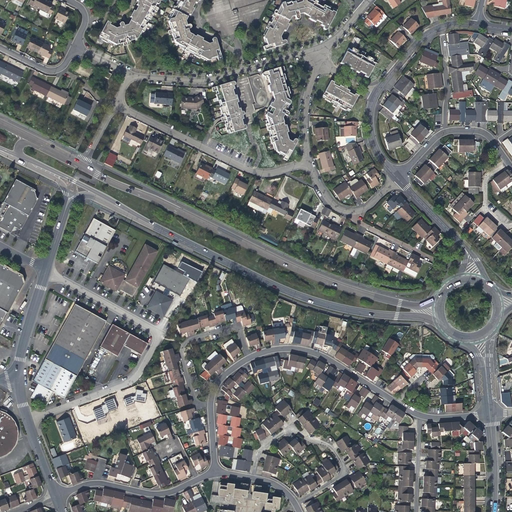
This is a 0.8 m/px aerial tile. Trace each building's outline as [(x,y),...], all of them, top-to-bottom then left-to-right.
[(30,0),(28,4),(39,10),(43,0),(30,0)] [(47,1),(43,0),(39,10),(50,15),(53,8),(50,6),(51,4),(47,1)] [(140,36),(142,32),(141,31),(142,28),(144,25),(145,26),(149,19),(147,18),(149,15),(151,12),(152,13),(153,10),(155,11),(157,7),(155,7),(157,4),(155,3),(156,0),(135,0),(136,1),(137,2),(139,3),(139,5),(138,8),(136,12),(135,14),(138,16),(136,19),(133,17),(132,19),(128,26),(130,30),(127,31),(126,27),(123,28),(122,24),(121,23),(120,23),(119,24),(118,25),(119,29),(116,30),(117,34),(115,35),(114,31),(106,27),(105,26),(104,28),(102,27),(97,37),(100,39),(101,38),(104,39),(107,41),(106,42),(110,44),(110,43),(116,46),(122,44),(123,47),(128,46),(130,45),(129,42),(136,40),(139,35),(140,36)] [(189,9),(190,8),(193,2),(193,0),(196,0),(198,0),(199,1),(199,0),(200,0),(178,0),(178,1),(177,1),(174,7),(175,7),(173,10),(172,13),(171,13),(169,16),(170,16),(168,21),(169,24),(170,28),(167,29),(170,38),(173,37),(175,43),(180,46),(179,47),(183,49),(184,48),(186,49),(189,51),(189,52),(196,56),(196,55),(199,56),(202,57),(201,58),(208,62),(208,60),(210,61),(219,59),(219,61),(223,60),(216,40),(215,39),(214,39),(213,40),(212,41),(214,46),(211,47),(212,50),(210,51),(209,47),(201,43),(199,42),(198,45),(195,44),(197,41),(195,40),(187,36),(184,37),(183,35),(186,33),(185,30),(188,30),(189,29),(190,28),(190,27),(189,26),(188,25),(184,26),(183,24),(182,24),(180,25),(179,23),(182,22),(186,14),(187,12),(185,11),(186,8),(189,9)] [(278,8),(276,12),(277,13),(276,15),(274,18),(273,17),(269,24),(270,25),(269,27),(267,30),(266,29),(262,36),(263,36),(263,38),(265,47),(262,47),(263,51),(284,45),(285,44),(285,43),(284,43),(284,42),(282,42),(278,43),(277,40),(274,41),(273,39),(277,38),(282,30),(283,29),(280,27),(281,24),(284,26),(285,24),(290,16),(289,13),(291,13),(291,16),(294,15),(295,18),(296,19),(297,20),(298,20),(299,19),(300,18),(299,13),(301,13),(301,10),(303,9),(303,12),(311,17),(313,18),(314,16),(317,17),(315,19),(317,20),(323,24),(326,25),(324,28),(324,30),(325,31),(326,31),(327,31),(328,30),(339,12),(335,10),(333,13),(330,11),(330,12),(327,11),(324,9),(325,8),(318,4),(318,5),(315,4),(313,2),(313,1),(310,0),(309,0),(310,1),(308,0),(287,0),(289,2),(282,4),(280,9),(278,8)] [(431,15),(433,15),(439,14),(450,12),(448,0),(441,0),(442,4),(432,6),(429,6),(431,15)] [(504,9),(506,0),(495,0),(495,1),(494,6),(504,9)] [(433,15),(431,15),(429,6),(432,6),(431,4),(420,6),(426,17),(433,15)] [(377,27),(387,17),(376,7),(374,9),(374,10),(366,18),(367,19),(364,22),(369,27),(371,23),(376,27),(377,27)] [(59,8),(54,18),(64,23),(69,13),(64,11),(59,8)] [(193,9),(190,8),(189,9),(186,8),(185,11),(187,12),(186,14),(189,16),(193,9)] [(129,17),(132,19),(133,17),(136,19),(138,16),(135,14),(136,12),(132,11),(129,17)] [(398,27),(401,30),(406,34),(408,32),(410,33),(414,29),(418,24),(410,17),(402,26),(400,24),(398,27)] [(22,46),(27,36),(26,36),(28,32),(18,28),(17,31),(16,31),(12,40),(16,43),(22,46)] [(404,37),(406,34),(401,30),(399,32),(398,31),(390,40),(398,47),(401,43),(406,38),(404,37)] [(447,34),(448,43),(449,46),(447,46),(448,50),(467,48),(467,41),(459,42),(457,32),(447,34)] [(481,58),(488,47),(492,40),(489,38),(488,39),(486,38),(483,36),(478,33),(472,41),(481,47),(476,54),(481,58)] [(31,50),(37,53),(42,43),(35,40),(32,38),(27,48),(31,50)] [(493,38),(492,40),(488,47),(497,52),(492,59),(498,63),(508,45),(505,43),(504,45),(502,43),(493,38)] [(50,47),(42,43),(37,53),(42,56),(49,59),(53,52),(49,50),(50,47)] [(353,72),(354,71),(355,68),(359,70),(365,73),(367,74),(368,71),(370,72),(375,62),(371,61),(371,62),(368,60),(365,59),(366,58),(362,56),(363,53),(360,51),(358,54),(355,52),(354,53),(352,52),(349,50),(349,49),(346,47),(341,57),(343,58),(341,61),(343,61),(348,64),(350,65),(351,62),(353,63),(350,69),(350,70),(350,71),(351,72),(352,72),(353,72)] [(435,62),(438,57),(430,52),(431,49),(427,47),(420,59),(433,67),(433,66),(436,68),(438,64),(435,62)] [(450,54),(450,56),(451,59),(451,66),(461,64),(460,55),(468,54),(467,48),(448,50),(448,54),(450,54)] [(447,66),(447,70),(449,70),(450,72),(451,79),(451,82),(460,81),(459,71),(471,70),(470,63),(461,64),(451,66),(447,66)] [(478,85),(483,88),(494,71),(491,70),(489,71),(487,70),(483,68),(478,64),(473,73),(482,79),(478,85)] [(15,70),(6,65),(1,74),(18,83),(23,73),(15,70)] [(289,98),(288,94),(286,94),(285,91),(284,88),(286,88),(284,80),(282,81),(281,78),(281,75),(282,75),(281,71),(284,70),(283,66),(262,72),(261,73),(261,74),(261,75),(261,76),(262,76),(263,76),(264,76),(267,75),(268,79),(270,85),(271,87),(274,87),(275,90),(272,90),(272,92),(275,101),(278,102),(277,104),(274,102),(271,108),(269,107),(267,111),(264,115),(266,121),(265,121),(266,125),(267,124),(268,127),(269,131),(268,131),(270,138),(271,138),(272,141),(273,144),(271,144),(274,151),(275,151),(275,153),(284,158),(282,160),(286,162),(297,143),(296,141),(295,141),(293,141),(291,146),(288,144),(287,147),(284,146),(286,143),(284,135),(283,132),(280,133),(279,131),(282,130),(282,128),(279,119),(276,118),(277,116),(280,117),(281,114),(285,116),(286,116),(287,115),(287,114),(287,113),(284,112),(289,104),(288,98),(289,98)] [(497,74),(494,71),(483,88),(489,92),(493,85),(501,90),(506,83),(507,82),(503,79),(498,77),(496,75),(497,74)] [(400,77),(396,81),(398,82),(405,74),(403,72),(400,77)] [(398,82),(396,81),(394,84),(395,84),(391,89),(400,97),(404,92),(405,93),(407,90),(410,92),(414,87),(412,84),(414,81),(405,74),(398,82)] [(427,90),(439,89),(438,79),(440,79),(440,74),(426,75),(427,90)] [(31,89),(46,96),(50,87),(40,82),(35,79),(32,86),(31,89)] [(461,91),(460,81),(451,82),(452,88),(452,92),(452,94),(450,95),(451,98),(470,96),(470,90),(461,91)] [(241,128),(239,122),(238,118),(241,117),(242,116),(242,115),(242,114),(242,113),(241,113),(240,113),(238,113),(236,112),(235,109),(233,103),(233,101),(229,102),(229,99),(232,98),(231,96),(229,89),(229,86),(232,85),(233,85),(233,84),(233,83),(232,82),(231,82),(210,88),(211,92),(214,91),(215,94),(217,93),(217,97),(218,100),(217,100),(219,108),(221,107),(221,110),(222,113),(221,114),(222,117),(232,114),(233,118),(223,121),(224,124),(225,124),(226,127),(227,130),(226,131),(227,135),(238,132),(237,130),(241,129),(241,128)] [(511,85),(511,84),(510,83),(507,82),(506,83),(501,90),(496,99),(502,102),(504,99),(506,95),(511,98),(511,87),(511,86),(511,85)] [(268,93),(272,92),(272,90),(275,90),(274,87),(271,87),(270,85),(269,85),(266,86),(268,93)] [(336,105),(339,107),(339,106),(342,107),(345,109),(345,110),(349,112),(354,102),(352,101),(354,98),(352,97),(346,94),(343,93),(345,89),(345,87),(344,87),(344,86),(343,86),(342,86),(341,86),(341,87),(340,89),(337,90),(336,89),(330,86),(328,85),(327,88),(325,87),(320,97),(323,99),(324,98),(327,99),(329,101),(329,102),(332,103),(331,106),(335,108),(336,105)] [(58,91),(50,87),(46,96),(63,105),(68,96),(58,91)] [(389,95),(385,99),(395,107),(397,103),(400,106),(404,101),(402,99),(400,97),(391,89),(389,92),(390,93),(389,95)] [(171,105),(171,94),(165,94),(165,95),(160,94),(154,94),(154,95),(149,95),(149,102),(150,104),(165,104),(165,105),(171,105)] [(191,98),(188,98),(188,99),(180,99),(180,103),(180,108),(195,109),(202,105),(199,94),(193,98),(191,98)] [(235,95),(231,96),(232,98),(229,99),(229,102),(233,101),(233,103),(235,103),(237,102),(235,95)] [(437,109),(436,105),(434,105),(433,100),(433,95),(421,96),(422,111),(437,109)] [(397,109),(395,107),(385,99),(383,102),(381,105),(382,106),(380,108),(387,114),(389,112),(393,115),(397,109)] [(72,109),(86,116),(90,107),(84,104),(77,100),(72,109)] [(266,110),(267,111),(269,107),(271,108),(274,102),(271,101),(266,110)] [(452,120),(456,120),(459,120),(459,122),(463,122),(463,111),(463,102),(456,102),(456,111),(446,110),(446,120),(452,120)] [(472,111),(463,111),(463,122),(472,122),(472,120),(475,120),(475,122),(479,122),(479,102),(472,102),(472,111)] [(495,111),(491,111),(485,111),(485,102),(479,102),(479,122),(483,122),(483,120),(485,120),(487,120),(486,121),(491,121),(494,121),(495,120),(495,111)] [(495,111),(495,120),(495,123),(499,123),(499,121),(501,121),(504,121),(511,121),(511,111),(501,111),(502,107),(502,104),(502,103),(495,103),(495,111)] [(385,117),(387,114),(380,108),(378,110),(385,117)] [(356,121),(346,121),(346,125),(343,125),(343,135),(354,136),(354,132),(354,130),(353,130),(354,126),(356,126),(356,121)] [(419,123),(414,128),(423,137),(428,131),(427,131),(430,128),(422,121),(420,124),(419,123)] [(140,145),(143,138),(138,135),(135,134),(137,129),(130,126),(128,130),(126,129),(123,136),(140,145)] [(314,129),(315,134),(316,134),(316,137),(317,142),(327,141),(326,128),(314,129)] [(421,139),(423,137),(414,128),(409,134),(410,135),(407,137),(415,144),(417,141),(418,142),(421,139)] [(397,133),(390,135),(393,147),(395,146),(400,144),(397,133)] [(386,149),(393,147),(390,135),(383,137),(386,149)] [(148,149),(152,151),(154,149),(158,151),(163,142),(159,140),(158,140),(159,138),(156,137),(156,138),(154,138),(153,139),(150,138),(146,145),(149,147),(148,149)] [(413,146),(415,144),(407,137),(405,139),(407,141),(404,144),(410,150),(413,146)] [(511,137),(510,139),(508,141),(506,142),(505,141),(502,143),(511,157),(511,137)] [(457,152),(473,152),(476,152),(477,143),(477,141),(474,141),(474,140),(469,140),(460,140),(457,140),(457,145),(457,152)] [(420,185),(427,177),(433,171),(432,170),(436,165),(437,166),(447,155),(446,154),(451,149),(445,143),(440,148),(439,147),(436,150),(431,156),(429,158),(430,159),(425,165),(424,163),(421,167),(414,175),(415,176),(413,178),(420,185)] [(364,160),(361,154),(358,147),(357,144),(345,147),(353,165),(364,160)] [(179,164),(184,154),(177,150),(167,146),(163,156),(179,164)] [(112,167),(118,156),(110,152),(104,163),(112,167)] [(328,152),(318,155),(321,165),(322,170),(323,169),(324,173),(335,170),(334,167),(333,167),(328,152)] [(207,180),(209,177),(212,170),(207,167),(207,168),(205,167),(200,164),(195,174),(207,180)] [(212,169),(212,170),(209,177),(224,184),(229,175),(224,172),(216,168),(215,170),(212,169)] [(366,181),(371,189),(377,186),(378,184),(376,180),(379,177),(374,169),(366,174),(369,178),(366,181)] [(468,188),(468,191),(478,191),(478,188),(479,188),(479,180),(480,173),(478,173),(478,169),(474,169),(468,169),(468,173),(468,180),(468,186),(468,188)] [(511,177),(506,170),(497,177),(495,178),(491,181),(492,182),(490,185),(495,193),(504,186),(511,180),(511,177)] [(239,181),(240,180),(236,178),(231,188),(235,189),(234,190),(243,195),(248,186),(239,181)] [(15,180),(3,202),(9,205),(28,216),(37,199),(36,198),(34,192),(35,190),(15,180)] [(368,191),(361,181),(358,182),(357,181),(355,180),(351,183),(350,182),(346,184),(349,189),(353,194),(357,200),(360,198),(359,197),(363,194),(368,191)] [(349,197),(353,194),(349,189),(346,184),(345,183),(333,191),(337,197),(339,201),(348,195),(349,197)] [(268,210),(269,208),(272,201),(264,197),(254,192),(249,201),(268,210)] [(459,216),(455,220),(461,225),(469,216),(467,214),(470,211),(475,205),(464,195),(461,192),(456,198),(453,201),(448,206),(450,208),(456,213),(457,215),(459,216)] [(396,207),(399,209),(406,202),(402,198),(400,196),(396,200),(393,197),(386,203),(392,210),(396,207)] [(276,203),(272,201),(269,208),(285,216),(284,218),(290,221),(294,214),(287,211),(289,209),(287,208),(289,205),(282,202),(280,205),(276,203)] [(409,205),(406,202),(399,209),(396,212),(406,223),(415,214),(411,209),(407,206),(409,205)] [(28,216),(9,205),(0,220),(0,227),(6,231),(10,233),(11,232),(20,230),(28,216)] [(332,211),(325,207),(321,214),(328,218),(332,211)] [(314,229),(318,221),(314,220),(315,219),(307,214),(300,211),(295,219),(314,229)] [(480,215),(473,222),(476,224),(482,217),(480,215)] [(484,219),(482,217),(476,224),(473,222),(477,227),(478,226),(483,231),(491,222),(486,218),(484,219)] [(96,264),(98,261),(115,231),(113,230),(93,219),(75,252),(85,258),(84,261),(86,262),(88,260),(96,264)] [(422,239),(427,233),(432,228),(430,225),(428,227),(424,224),(420,219),(411,228),(422,239)] [(337,240),(342,229),(338,227),(337,229),(332,226),(323,222),(319,230),(328,235),(327,236),(332,238),(333,238),(337,240)] [(489,235),(492,238),(499,231),(496,228),(497,227),(491,222),(483,231),(489,236),(489,235)] [(439,240),(437,238),(436,237),(438,235),(440,232),(437,229),(434,226),(432,228),(427,233),(429,236),(426,240),(432,246),(434,244),(439,240)] [(497,243),(502,248),(510,239),(500,230),(499,231),(492,238),(491,239),(493,241),(497,243)] [(339,242),(352,248),(359,235),(355,234),(355,235),(350,233),(345,231),(339,242)] [(362,237),(359,235),(352,248),(366,255),(371,243),(366,241),(361,239),(362,237)] [(511,247),(511,241),(510,239),(502,248),(507,253),(511,247)] [(369,256),(385,264),(392,251),(388,250),(387,251),(383,249),(374,245),(369,256)] [(114,290),(115,291),(116,289),(120,291),(120,290),(132,297),(157,252),(145,246),(125,281),(122,280),(124,276),(108,267),(100,283),(114,290)] [(395,253),(392,251),(385,264),(399,271),(402,272),(407,263),(407,261),(401,258),(394,255),(395,253)] [(415,256),(411,254),(407,261),(407,263),(410,264),(408,269),(416,273),(420,264),(416,263),(419,258),(415,256)] [(0,310),(7,314),(23,284),(21,276),(0,264),(0,310)] [(153,311),(164,317),(173,301),(165,297),(168,291),(179,297),(189,279),(162,264),(152,282),(166,289),(162,295),(155,291),(146,308),(153,311)] [(106,321),(75,304),(63,326),(40,366),(32,380),(38,384),(31,397),(45,405),(53,392),(63,398),(106,321)] [(232,324),(236,323),(234,314),(232,309),(231,304),(221,307),(222,311),(225,322),(229,321),(231,320),(232,324)] [(234,314),(236,323),(240,322),(242,327),(246,326),(250,325),(248,315),(244,316),(241,306),(232,309),(234,314)] [(219,324),(225,322),(222,311),(213,314),(213,316),(210,317),(213,327),(216,326),(216,324),(219,324)] [(208,328),(213,327),(210,317),(205,318),(205,316),(197,319),(200,329),(205,328),(208,327),(208,328)] [(201,333),(200,329),(197,319),(191,320),(191,321),(187,323),(190,332),(194,331),(197,330),(198,334),(201,333)] [(191,336),(190,332),(187,323),(186,322),(181,323),(181,324),(176,326),(179,335),(182,334),(186,333),(187,338),(191,336)] [(129,334),(112,325),(100,347),(107,351),(117,357),(123,346),(129,334)] [(291,336),(293,337),(291,343),(299,344),(302,334),(297,333),(298,329),(291,327),(290,336),(291,336)] [(271,346),(275,345),(273,329),(267,330),(267,331),(262,332),(263,342),(267,341),(270,341),(271,346)] [(278,329),(273,329),(275,345),(279,344),(278,340),(281,339),(285,339),(283,329),(278,329)] [(310,341),(312,341),(314,332),(307,331),(306,335),(302,334),(299,344),(307,346),(309,340),(310,341)] [(315,344),(323,346),(326,332),(322,331),(321,334),(314,332),(312,341),(314,342),(315,342),(315,344)] [(329,332),(326,332),(323,346),(328,347),(331,347),(333,337),(329,336),(329,332)] [(147,344),(129,334),(123,346),(130,349),(141,355),(147,344)] [(256,350),(260,348),(255,334),(250,335),(250,336),(245,338),(248,347),(253,346),(255,345),(256,350)] [(390,338),(382,351),(388,355),(391,357),(399,345),(390,338)] [(240,352),(234,344),(232,341),(230,340),(230,341),(224,345),(223,345),(222,346),(222,347),(223,348),(224,348),(234,362),(237,360),(234,356),(235,355),(240,352)] [(337,359),(340,362),(346,352),(343,350),(340,348),(342,345),(339,343),(335,351),(337,352),(334,358),(337,359)] [(359,360),(363,363),(369,354),(371,351),(368,349),(369,348),(365,345),(359,355),(357,359),(359,360)] [(163,357),(164,362),(175,359),(179,358),(178,354),(174,356),(173,352),(172,349),(162,352),(164,357),(163,357)] [(375,353),(371,351),(369,354),(363,363),(367,366),(370,367),(376,358),(372,356),(375,353)] [(226,362),(219,355),(218,356),(215,352),(207,359),(210,361),(211,362),(221,372),(223,370),(221,367),(223,364),(226,362)] [(354,363),(357,359),(359,355),(356,354),(354,357),(350,355),(346,352),(340,362),(345,365),(348,366),(351,361),(354,363)] [(282,370),(286,370),(287,367),(290,368),(290,371),(294,372),(295,369),(297,358),(293,357),(289,356),(288,362),(284,361),(282,370)] [(418,367),(420,367),(423,367),(424,367),(427,370),(428,370),(430,372),(436,366),(434,364),(433,365),(430,362),(433,359),(433,360),(434,358),(432,356),(430,356),(421,356),(412,356),(409,359),(411,362),(408,364),(414,370),(416,367),(418,367)] [(270,358),(263,360),(269,381),(279,379),(277,371),(271,372),(270,367),(275,365),(276,368),(280,367),(277,357),(270,358)] [(295,369),(298,369),(303,370),(305,360),(301,359),(297,358),(295,369)] [(176,364),(175,359),(164,362),(166,368),(167,368),(168,372),(178,369),(182,368),(181,365),(177,367),(176,364)] [(260,384),(269,381),(263,360),(258,362),(254,363),(250,364),(253,374),(257,373),(256,371),(261,369),(263,375),(258,376),(260,384)] [(218,375),(221,372),(211,362),(210,361),(206,365),(207,366),(204,369),(210,376),(213,373),(215,372),(218,375)] [(309,369),(316,374),(319,376),(320,374),(325,366),(321,364),(318,362),(317,364),(314,362),(309,369)] [(404,371),(402,373),(408,380),(410,378),(412,376),(416,372),(414,370),(408,364),(406,367),(403,370),(404,371)] [(438,368),(436,366),(430,372),(432,374),(437,380),(440,378),(446,373),(443,370),(440,367),(438,368)] [(377,377),(381,370),(379,369),(377,372),(374,370),(370,367),(364,377),(367,378),(371,381),(375,376),(377,377)] [(179,375),(178,369),(168,372),(167,373),(170,381),(172,381),(173,385),(183,382),(182,378),(180,379),(179,375)] [(255,387),(253,386),(248,381),(245,385),(245,386),(243,385),(241,383),(245,378),(246,380),(249,377),(241,370),(236,376),(232,380),(236,384),(240,388),(246,393),(248,395),(255,387)] [(397,378),(394,381),(396,384),(398,386),(400,389),(401,390),(405,386),(407,384),(406,382),(408,380),(402,373),(399,376),(397,378)] [(442,385),(451,385),(451,382),(451,378),(446,373),(440,378),(441,379),(442,381),(442,385)] [(323,376),(320,374),(319,376),(317,379),(314,383),(318,386),(321,388),(327,378),(323,376)] [(336,378),(333,383),(332,386),(335,388),(337,385),(340,387),(338,390),(342,392),(344,389),(350,380),(345,377),(343,375),(340,380),(336,378)] [(328,392),(332,386),(333,383),(331,381),(327,378),(321,388),(324,390),(328,392)] [(230,379),(226,383),(223,386),(225,388),(222,391),(226,394),(231,398),(233,395),(240,401),(246,393),(240,388),(236,392),(232,388),(236,384),(232,380),(230,379)] [(349,396),(345,394),(343,398),(349,401),(351,398),(353,395),(356,391),(354,389),(357,384),(353,382),(350,380),(344,389),(347,391),(350,393),(349,396)] [(387,388),(389,390),(396,384),(394,381),(389,386),(387,388)] [(171,399),(176,397),(185,395),(183,389),(183,386),(185,386),(183,382),(173,385),(174,389),(172,389),(173,390),(168,391),(171,399)] [(389,390),(392,393),(398,386),(396,384),(389,390)] [(394,395),(400,389),(398,386),(392,393),(394,395)] [(369,392),(366,390),(364,388),(359,396),(364,399),(369,392)] [(439,392),(439,397),(451,396),(454,396),(454,392),(450,392),(450,388),(442,389),(439,389),(439,392)] [(143,390),(136,389),(136,392),(136,395),(133,397),(132,396),(123,399),(126,407),(135,403),(135,401),(146,403),(147,393),(143,393),(143,390)] [(510,392),(502,393),(503,407),(511,406),(510,392)] [(186,399),(185,395),(176,397),(177,402),(176,402),(178,408),(193,403),(191,400),(187,401),(186,399)] [(353,395),(351,398),(349,401),(347,404),(351,406),(354,409),(360,400),(359,399),(356,397),(353,395)] [(451,404),(451,400),(451,396),(439,397),(440,402),(440,405),(444,405),(447,405),(450,405),(451,404)] [(105,401),(105,403),(104,404),(101,405),(102,407),(93,410),(96,418),(97,420),(106,416),(105,414),(108,412),(108,411),(118,407),(114,397),(105,401)] [(231,411),(230,417),(238,418),(240,408),(227,405),(227,401),(224,401),(216,399),(216,401),(216,403),(218,404),(217,407),(216,414),(219,414),(224,415),(225,410),(231,411)] [(265,428),(262,430),(266,438),(272,433),(277,429),(280,427),(283,424),(280,420),(288,414),(292,410),(284,400),(275,408),(278,411),(262,424),(265,428)] [(362,414),(363,414),(366,416),(369,412),(372,407),(367,404),(365,402),(359,412),(362,414)] [(369,412),(372,414),(373,415),(376,417),(374,420),(377,422),(380,416),(381,414),(385,409),(382,408),(379,406),(376,404),(375,403),(374,405),(372,407),(369,412)] [(388,411),(385,409),(381,414),(380,416),(383,418),(385,415),(388,417),(392,420),(398,410),(393,408),(391,406),(388,411)] [(183,422),(188,421),(192,420),(191,416),(191,413),(195,412),(194,408),(179,413),(181,418),(182,418),(183,422)] [(0,456),(7,454),(12,451),(15,446),(18,440),(19,434),(18,428),(16,422),(12,417),(7,413),(2,411),(0,410),(0,456)] [(308,410),(305,413),(302,410),(296,415),(298,418),(298,419),(299,421),(305,428),(310,434),(320,426),(313,417),(308,410)] [(404,414),(398,410),(392,420),(395,422),(399,424),(405,415),(404,414)] [(329,411),(328,414),(337,420),(338,417),(329,411)] [(231,421),(231,427),(238,428),(240,418),(238,418),(230,417),(224,415),(219,414),(217,420),(217,424),(219,425),(225,426),(226,420),(231,421)] [(59,422),(57,423),(60,430),(61,430),(66,442),(76,438),(68,418),(59,422)] [(198,418),(192,420),(188,421),(191,429),(187,431),(188,435),(194,433),(204,430),(203,426),(201,426),(200,423),(198,418)] [(462,435),(464,431),(462,429),(458,427),(458,423),(454,423),(450,424),(451,433),(458,432),(462,435)] [(467,423),(462,429),(464,431),(468,435),(473,428),(470,426),(467,423)] [(168,440),(171,438),(165,424),(160,426),(160,427),(156,429),(160,438),(164,436),(166,435),(168,440)] [(438,425),(438,428),(438,433),(451,433),(450,424),(444,424),(438,425)] [(232,432),(231,437),(239,439),(241,429),(238,428),(231,427),(225,426),(219,425),(219,428),(217,434),(220,435),(226,436),(227,431),(232,432)] [(439,437),(438,433),(438,428),(433,429),(430,429),(429,425),(425,426),(426,433),(430,433),(430,437),(439,437)] [(502,432),(508,438),(511,434),(511,433),(511,429),(507,426),(505,428),(502,432)] [(205,434),(204,430),(194,433),(195,437),(193,437),(196,446),(206,443),(204,437),(203,434),(205,434)] [(470,436),(472,438),(476,441),(482,435),(479,432),(475,430),(470,436)] [(407,434),(407,431),(398,431),(398,434),(402,434),(401,438),(401,442),(412,442),(412,438),(413,435),(407,434)] [(151,449),(148,445),(148,444),(150,442),(151,444),(155,442),(151,433),(148,435),(147,434),(136,440),(142,454),(151,449)] [(233,442),(232,448),(234,448),(238,449),(240,449),(242,439),(239,439),(231,437),(226,436),(220,435),(219,439),(218,445),(221,446),(226,447),(227,441),(233,442)] [(344,451),(349,448),(352,446),(351,444),(346,436),(335,443),(338,447),(341,453),(344,451)] [(479,443),(476,441),(472,438),(470,441),(473,444),(473,451),(482,451),(481,446),(481,443),(479,443)] [(283,456),(292,449),(297,455),(306,447),(301,441),(298,443),(295,439),(292,441),(288,444),(284,439),(279,442),(275,446),(283,456)] [(412,446),(412,442),(401,442),(401,447),(401,450),(398,450),(397,453),(406,454),(406,450),(412,451),(412,446)] [(360,450),(358,446),(356,444),(352,446),(349,448),(344,451),(346,454),(347,456),(349,458),(350,457),(352,460),(354,465),(358,470),(368,463),(362,454),(359,456),(357,453),(360,450)] [(238,449),(234,448),(232,448),(226,447),(221,446),(220,449),(218,456),(236,459),(238,449)] [(146,462),(148,465),(158,460),(157,457),(155,458),(154,455),(151,449),(142,454),(141,454),(145,462),(146,462)] [(441,450),(439,450),(431,450),(428,450),(428,455),(428,461),(426,461),(426,465),(426,469),(430,470),(429,477),(423,477),(423,479),(423,489),(423,493),(428,493),(428,497),(436,498),(437,470),(439,470),(439,462),(441,462),(441,450)] [(476,451),(473,451),(468,451),(468,460),(469,460),(469,464),(473,464),(477,464),(477,459),(477,455),(476,455),(476,451)] [(270,477),(271,474),(275,475),(279,459),(275,458),(276,454),(268,452),(267,456),(266,456),(265,459),(263,468),(262,472),(263,472),(262,476),(270,477)] [(201,469),(208,466),(210,465),(209,464),(205,456),(202,458),(200,453),(191,458),(195,466),(199,464),(200,466),(201,469)] [(410,454),(406,454),(397,453),(397,465),(409,466),(410,459),(410,454)] [(53,460),(54,464),(55,465),(56,469),(59,468),(64,466),(66,465),(69,464),(65,455),(53,460)] [(111,469),(111,471),(109,477),(116,479),(117,475),(121,476),(128,479),(130,473),(131,469),(129,469),(130,466),(128,466),(128,464),(127,463),(126,463),(125,464),(125,465),(124,464),(126,457),(119,455),(115,470),(111,469)] [(250,464),(251,458),(242,456),(242,460),(237,459),(235,470),(248,473),(250,464)] [(85,465),(85,468),(84,469),(90,471),(94,472),(95,469),(96,466),(97,462),(96,462),(90,460),(88,459),(87,460),(87,462),(85,465)] [(148,469),(151,476),(152,478),(155,476),(162,473),(159,467),(158,465),(160,464),(158,460),(148,465),(150,469),(148,469)] [(173,472),(177,479),(178,481),(180,479),(182,478),(185,477),(182,472),(187,470),(183,461),(174,465),(176,470),(173,472)] [(291,485),(296,494),(298,496),(301,494),(303,493),(308,490),(308,491),(312,489),(315,487),(315,486),(321,482),(322,483),(326,481),(329,479),(327,476),(331,474),(334,472),(334,471),(337,469),(333,462),(329,465),(327,461),(320,465),(322,467),(315,471),(317,475),(311,479),(308,475),(301,480),(301,479),(291,485)] [(36,471),(35,469),(33,465),(33,463),(30,464),(23,467),(24,471),(26,470),(28,475),(23,477),(21,472),(14,475),(17,484),(30,479),(38,476),(36,471)] [(473,469),(473,464),(469,464),(468,464),(464,464),(464,468),(463,468),(463,477),(470,476),(470,473),(473,473),(473,469)] [(70,474),(70,473),(69,470),(66,471),(65,469),(64,466),(59,468),(56,469),(57,471),(58,473),(60,478),(68,475),(70,474)] [(400,503),(399,507),(408,507),(408,503),(410,503),(410,498),(411,496),(405,495),(406,487),(411,488),(411,483),(412,475),(412,471),(407,471),(407,468),(399,467),(397,503),(400,503)] [(79,478),(77,474),(76,472),(73,473),(70,474),(68,475),(70,479),(72,485),(73,485),(83,481),(82,477),(79,478)] [(343,482),(342,482),(336,486),(331,489),(331,490),(334,494),(330,496),(334,502),(335,502),(344,497),(352,492),(349,488),(352,485),(354,488),(365,482),(359,472),(354,475),(343,482)] [(166,481),(164,477),(162,473),(155,476),(152,478),(156,486),(158,485),(159,487),(160,489),(170,484),(168,480),(166,481)] [(29,486),(30,490),(32,489),(41,486),(39,480),(38,476),(30,479),(32,485),(29,486)] [(464,485),(464,489),(473,489),(473,483),(473,480),(470,480),(470,476),(463,477),(463,485),(464,485)] [(219,488),(219,492),(218,495),(225,496),(225,499),(224,500),(225,501),(226,502),(227,502),(227,501),(228,500),(229,496),(232,497),(238,498),(238,500),(238,501),(238,502),(238,503),(239,504),(240,504),(241,504),(242,503),(242,498),(245,499),(246,495),(247,491),(247,488),(233,486),(220,484),(219,488)] [(265,501),(265,497),(266,497),(266,494),(266,490),(253,488),(252,492),(252,496),(251,500),(255,500),(254,504),(255,505),(256,506),(257,506),(258,505),(258,503),(259,501),(265,501)] [(34,494),(32,489),(30,490),(24,492),(26,498),(24,499),(25,503),(36,499),(34,494)] [(190,489),(186,491),(196,511),(203,511),(207,510),(202,498),(198,500),(195,502),(193,498),(194,497),(190,489)] [(463,493),(463,502),(470,502),(470,498),(473,498),(473,494),(473,489),(464,489),(464,493),(463,493)] [(97,502),(111,505),(114,492),(108,490),(104,490),(103,493),(100,492),(97,502)] [(78,500),(80,503),(88,500),(87,496),(88,495),(87,491),(77,495),(78,500)] [(184,511),(196,511),(186,491),(183,493),(187,500),(188,500),(190,504),(187,505),(183,507),(184,511)] [(121,493),(114,492),(111,505),(121,508),(125,508),(128,498),(124,497),(125,494),(121,493)] [(8,497),(0,500),(0,511),(1,511),(5,511),(9,509),(12,508),(8,497)] [(270,511),(273,511),(274,510),(278,510),(279,499),(276,499),(266,497),(265,497),(265,501),(265,504),(264,508),(271,509),(270,511)] [(128,511),(139,511),(142,502),(135,500),(131,499),(128,498),(125,508),(129,509),(128,511)] [(164,499),(163,502),(161,511),(172,511),(175,502),(168,500),(164,499)] [(426,510),(434,511),(435,500),(421,499),(421,504),(421,507),(426,508),(426,510)] [(161,511),(163,502),(157,501),(153,500),(152,504),(150,511),(161,511)] [(321,511),(316,502),(314,504),(313,504),(312,503),(311,501),(307,503),(304,504),(306,508),(304,508),(305,510),(306,511),(321,511)] [(150,511),(152,504),(147,503),(142,502),(139,511),(150,511)] [(472,511),(473,508),(473,505),(470,505),(470,502),(463,502),(463,510),(464,510),(463,511),(472,511)] [(82,511),(81,509),(84,508),(82,503),(80,504),(71,507),(72,511),(82,511)]
